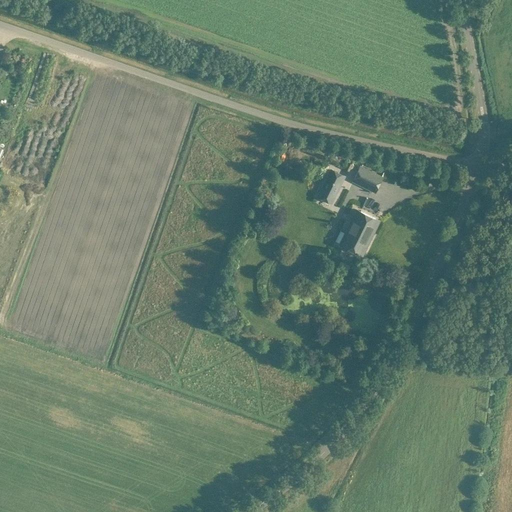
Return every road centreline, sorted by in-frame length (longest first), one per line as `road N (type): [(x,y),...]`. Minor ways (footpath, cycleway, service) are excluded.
road 1 (unclassified): [(494,156),(308,123),(0,16)]
road 2 (unclassified): [(248,511),(297,479),(369,406),(420,320),(494,156)]
road 3 (unclassified): [(494,156),(470,0)]
